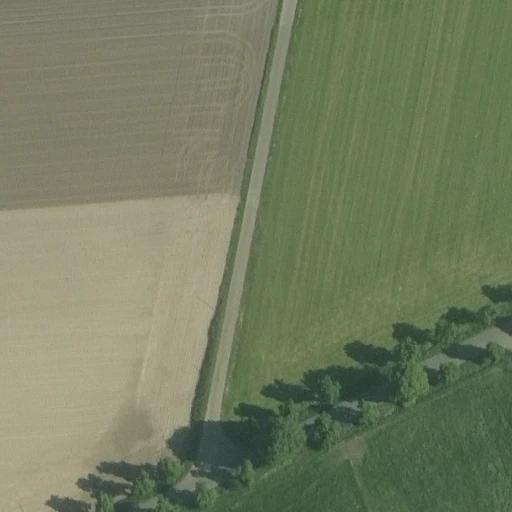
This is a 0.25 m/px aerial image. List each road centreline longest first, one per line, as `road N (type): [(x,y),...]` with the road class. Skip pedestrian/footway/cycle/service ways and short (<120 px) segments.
road 1 (unclassified): [(206,478),(295,0)]
road 2 (unclassified): [(511,327),(206,478)]
